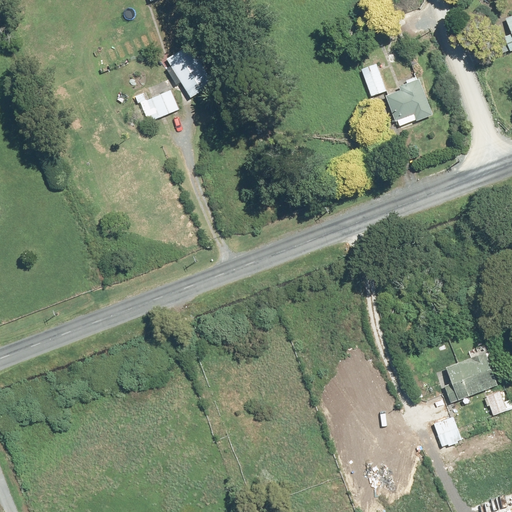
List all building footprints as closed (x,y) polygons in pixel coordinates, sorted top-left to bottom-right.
[(193,46),(169,60),(193,99),(217,84),(193,46)] [(364,70),(374,98),(387,93),(388,89),(379,65),(364,70)] [(402,127),(419,121),(419,123),(436,116),(422,80),(418,81),(417,78),(408,81),(409,84),(401,87),(403,91),(388,97),(398,123),(400,122),(402,127)] [(173,91),(143,103),(152,123),(181,110),(173,91)] [(447,386),(453,403),(501,385),(489,352),(449,367),(455,383),(447,386)] [(489,406),(491,406),(495,416),(511,409),(511,400),(508,389),(488,396),(489,398),(486,398),(489,406)] [(436,424),(445,450),(458,445),(453,431),(460,428),(456,416),(436,424)]
